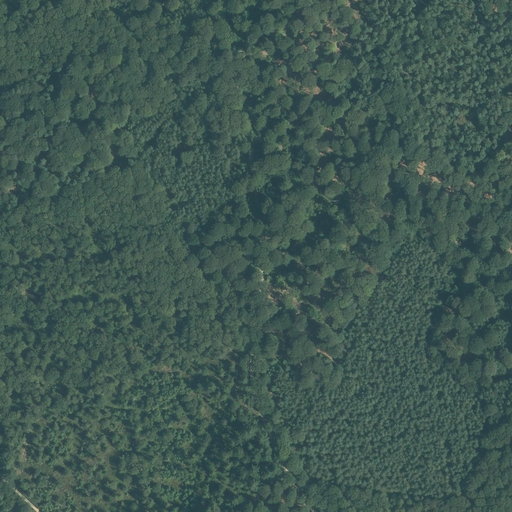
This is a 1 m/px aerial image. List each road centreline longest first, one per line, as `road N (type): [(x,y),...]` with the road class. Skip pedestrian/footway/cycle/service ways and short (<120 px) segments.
road 1 (track): [(242,0),(258,196),(253,374),(272,436),(318,511)]
road 2 (track): [(511,244),(434,225),(312,177),(251,168)]
